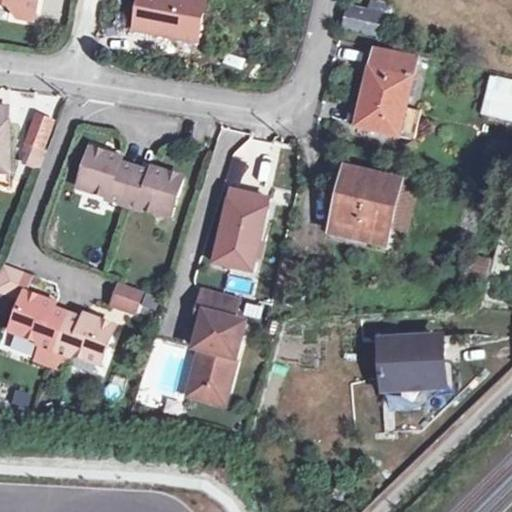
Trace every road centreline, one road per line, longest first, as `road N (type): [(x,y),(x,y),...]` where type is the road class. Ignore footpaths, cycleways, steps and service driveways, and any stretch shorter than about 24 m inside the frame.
road 1 (residential): [(324,0),(302,88),(284,111),(0,74)]
road 2 (residential): [(381,511),(511,384)]
